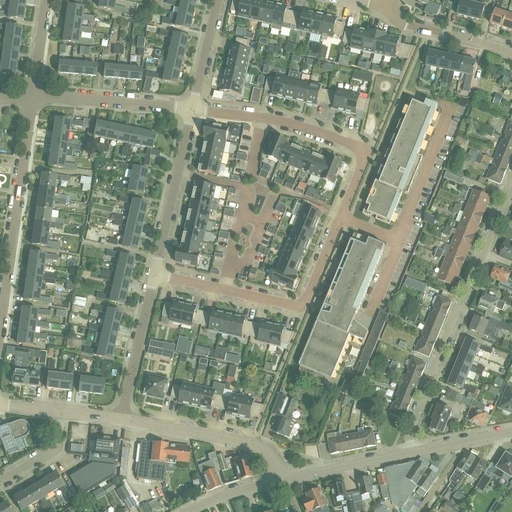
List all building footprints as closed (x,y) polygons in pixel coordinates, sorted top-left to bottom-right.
[(99,0),(98,7),(113,11),(114,5),(114,0),(99,0)] [(239,17),(250,19),(253,0),(242,0),(242,1),(239,0),(232,0),(230,11),(239,14),(239,17)] [(259,21),(260,22),(265,2),(255,0),(253,0),(250,19),(251,20),(251,21),(259,22),(259,21)] [(429,0),(416,0),(427,5),(424,12),(437,16),(441,6),(429,0)] [(457,14),(469,17),(473,3),(466,1),(461,0),(457,14)] [(270,24),(271,24),(276,5),(265,2),(260,22),(262,22),(262,23),(270,25),(270,24)] [(177,14),(192,18),(194,6),(180,3),(177,14)] [(484,6),(479,5),(473,3),(469,17),(481,20),(484,6)] [(292,25),(295,13),(286,11),(287,7),(282,6),(282,5),(278,4),(277,5),(276,5),(271,24),(272,24),(271,28),(281,31),(282,28),(291,30),(292,25)] [(9,6),(7,18),(22,20),(24,8),(9,6)] [(67,6),(66,18),(81,20),(82,15),(83,8),(67,6)] [(502,28),(507,13),(501,11),(496,9),(490,23),(502,28)] [(300,31),(311,33),(315,14),(313,13),(314,12),(309,11),(309,12),(304,11),(303,14),(295,13),(292,25),(300,27),(300,31)] [(511,15),(507,13),(502,28),(511,31),(511,15)] [(175,26),(189,29),(192,18),(177,14),(175,26)] [(320,35),(321,36),(326,16),(315,14),(311,33),(312,33),(312,34),(320,36),(320,35)] [(326,16),(321,36),(332,38),(333,35),(342,37),(345,24),(336,22),(337,19),(332,17),(328,15),(327,16),(326,16)] [(66,18),(64,30),(79,32),(80,26),(81,20),(66,18)] [(6,31),(5,37),(20,39),(21,28),(6,26),(6,31)] [(245,37),(247,30),(238,28),(236,35),(245,37)] [(351,48),(362,51),(366,31),(365,31),(365,30),(360,29),(360,30),(356,29),(355,32),(346,30),(343,43),(352,45),(351,48)] [(64,30),(63,42),(78,44),(78,39),(79,32),(64,30)] [(371,53),(373,53),(377,34),(376,33),(376,32),(373,32),(373,33),(366,31),(362,51),(363,51),(363,52),(371,54),(371,53)] [(382,55),(384,56),(388,36),(382,35),(382,34),(379,33),(379,34),(377,34),(373,53),(375,54),(374,55),(382,56),(382,55)] [(170,45),(185,49),(187,37),(173,34),(170,45)] [(388,36),(384,56),(385,56),(385,57),(391,58),(391,57),(395,58),(395,56),(408,59),(413,47),(398,44),(399,39),(394,37),(395,37),(390,35),(390,36),(388,36)] [(4,44),(3,49),(18,51),(20,39),(5,37),(4,44)] [(229,56),(229,58),(248,62),(251,51),(247,51),(250,42),(237,39),(235,48),(231,47),(230,52),(229,51),(228,56),(229,56)] [(286,52),(293,53),(294,45),(288,44),(286,52)] [(168,57),(182,61),(185,49),(170,45),(168,57)] [(3,49),(1,61),(16,63),(18,51),(3,49)] [(318,58),(325,59),(327,51),(320,50),(318,58)] [(437,69),(441,53),(429,51),(426,66),(431,67),(437,69)] [(449,71),(453,56),(441,53),(437,69),(445,70),(442,83),(446,84),(448,76),(449,71)] [(348,66),(350,58),(340,56),(338,63),(348,66)] [(465,59),(453,56),(449,71),(454,72),(461,74),(465,59)] [(179,72),(182,61),(168,57),(165,69),(179,72)] [(229,58),(226,69),(246,73),(246,72),(247,72),(249,64),(248,64),(248,62),(229,58)] [(465,59),(461,74),(466,75),(463,92),(469,93),(472,76),(473,77),(476,61),(465,59)] [(0,72),(14,75),(16,63),(1,61),(0,68),(0,67),(0,72)] [(58,73),(70,74),(71,62),(59,61),(58,73)] [(70,74),(83,75),(84,64),(71,62),(70,74)] [(83,75),(95,77),(96,65),(84,64),(83,75)] [(103,77),(116,78),(117,66),(104,65),(103,77)] [(116,78),(128,80),(129,68),(117,66),(116,78)] [(128,80),(140,81),(142,69),(129,68),(128,80)] [(162,80),(176,84),(179,72),(165,69),(163,76),(162,80)] [(226,69),(224,80),(243,84),(244,83),(246,75),(245,75),(246,73),(226,69)] [(373,75),(365,73),(363,81),(371,83),(373,75)] [(282,98),(284,98),(288,79),(277,76),(277,79),(267,77),(264,90),(274,92),(273,96),(277,97),(277,98),(282,99),(282,98)] [(284,98),(295,101),(299,81),(297,81),(298,80),(290,78),(290,79),(288,79),(284,98)] [(243,84),(224,80),(223,82),(222,81),(221,86),(222,86),(221,91),(225,91),(222,101),(236,102),(237,94),(241,95),(243,84)] [(295,101),(306,103),(310,84),(309,83),(309,82),(301,80),(301,81),(299,81),(295,101)] [(313,101),(324,104),(326,91),(320,89),(321,86),(310,84),(306,103),(307,103),(307,104),(312,105),(313,101)] [(345,112),(349,92),(338,90),(337,93),(326,91),(324,104),(335,106),(334,109),(339,111),(338,112),(343,113),(343,112),(345,112)] [(349,92),(345,112),(346,112),(346,113),(350,114),(351,113),(355,114),(356,111),(365,113),(368,100),(359,98),(360,95),(349,92)] [(259,97),(252,96),(251,103),(258,105),(259,97)] [(384,158),(381,164),(380,167),(382,167),(363,214),(370,217),(371,214),(377,217),(376,219),(389,225),(402,193),(407,195),(411,186),(423,157),(418,155),(438,106),(427,102),(425,107),(417,104),(418,101),(410,98),(385,159),(384,158)] [(55,118),(53,131),(68,133),(69,126),(70,121),(55,118)] [(105,139),(108,124),(96,122),(93,136),(103,139),(105,139)] [(117,142),(120,127),(108,124),(105,139),(108,140),(117,142)] [(207,124),(204,137),(226,142),(229,129),(207,124)] [(466,136),(469,129),(463,126),(460,133),(466,136)] [(128,144),(132,129),(120,127),(117,142),(126,144),(128,144)] [(126,157),(130,158),(132,150),(130,149),(131,145),(140,147),(143,132),(132,129),(128,144),(127,149),(126,157)] [(53,131),(51,142),(67,145),(67,142),(67,140),(68,133),(53,131)] [(147,148),(152,149),(155,134),(143,132),(140,147),(147,148)] [(267,157),(279,162),(288,141),(275,136),(272,143),(269,150),(267,157)] [(206,138),(203,149),(223,153),(226,142),(204,137),(204,138),(206,138)] [(497,151),(511,157),(511,156),(511,140),(505,138),(503,140),(502,140),(497,151)] [(279,162),(290,166),(298,147),(288,143),(289,141),(288,141),(279,162)] [(51,142),(50,154),(65,156),(66,148),(67,145),(51,142)] [(290,166),(300,171),(308,152),(298,147),(290,166)] [(203,149),(201,160),(221,164),(223,153),(203,149)] [(479,153),(471,150),(469,155),(482,161),(483,161),(484,157),(479,154),(479,153)] [(492,165),(493,165),(506,171),(511,157),(497,151),(494,159),(492,165)] [(300,171),(311,175),(319,156),(308,152),(300,171)] [(50,154),(48,166),(63,169),(64,163),(65,156),(50,154)] [(480,165),(482,161),(469,155),(467,160),(480,165)] [(311,175),(321,179),(330,158),(329,160),(319,156),(311,175)] [(330,158),(321,179),(319,186),(324,188),(327,182),(334,185),(337,178),(340,171),(340,170),(343,164),(330,158)] [(221,164),(201,160),(198,171),(218,176),(221,164)] [(486,179),(500,185),(506,171),(493,165),(492,168),(490,167),(486,179)] [(130,179),(145,182),(147,170),(133,167),(130,179)] [(259,177),(266,180),(269,173),(262,170),(259,177)] [(41,173),(40,185),(54,188),(55,181),(61,182),(61,181),(69,182),(69,177),(56,175),(41,173)] [(444,178),(463,186),(465,180),(446,173),(444,178)] [(82,191),(89,192),(90,184),(91,184),(92,178),(81,176),(80,183),(83,183),(82,191)] [(127,191),(142,194),(145,182),(130,179),(128,186),(127,190),(127,191)] [(306,190),(309,184),(302,181),(299,187),(306,190)] [(196,182),(193,194),(213,198),(216,187),(196,182)] [(40,185),(38,198),(53,200),(53,196),(54,188),(40,185)] [(469,201),(486,209),(491,197),(473,190),(469,201)] [(193,194),(191,205),(211,210),(213,198),(193,194)] [(38,198),(36,209),(51,211),(52,203),(53,200),(38,198)] [(130,212),(144,215),(147,203),(132,200),(131,205),(130,212)] [(464,213),(482,220),(486,209),(469,201),(464,213)] [(309,209),(320,213),(322,208),(311,204),(309,209)] [(191,205),(188,216),(208,221),(211,210),(191,205)] [(303,206),(299,217),(318,225),(322,214),(320,213),(309,209),(303,206)] [(449,211),(458,215),(460,211),(454,208),(451,207),(449,211)] [(36,209),(35,221),(63,225),(63,220),(50,218),(51,211),(36,209)] [(115,215),(114,220),(115,220),(122,222),(127,223),(142,227),(144,215),(130,212),(128,219),(115,215)] [(460,224),(477,231),(482,220),(464,213),(460,224)] [(425,221),(434,225),(436,219),(427,215),(425,221)] [(188,216),(186,227),(206,232),(208,221),(188,216)] [(299,217),(294,228),(313,236),(318,225),(299,217)] [(33,233),(48,235),(49,229),(54,229),(62,229),(63,225),(35,221),(33,233)] [(142,227),(127,223),(124,235),(139,238),(142,227)] [(455,235),(472,242),(477,231),(460,224),(455,235)] [(186,227),(183,239),(203,243),(206,232),(186,227)] [(294,228),(290,239),(309,246),(313,236),(294,228)] [(33,233),(31,244),(46,247),(47,241),(48,235),(33,233)] [(354,234),(345,256),(299,366),(332,380),(350,336),(364,342),(362,345),(363,345),(368,333),(368,332),(354,321),(385,246),(354,234)] [(139,238),(124,235),(123,242),(110,239),(109,244),(117,246),(117,245),(122,246),(121,247),(136,250),(139,238)] [(451,246),(468,253),(472,242),(455,235),(451,246)] [(203,243),(183,239),(181,250),(201,254),(203,243)] [(290,239),(285,249),(304,257),(309,246),(290,239)] [(500,257),(511,261),(511,244),(506,242),(500,257)] [(446,257),(463,264),(468,253),(451,246),(446,257)] [(197,268),(201,254),(181,250),(178,249),(175,263),(197,268)] [(285,249),(281,260),(300,268),(304,257),(285,249)] [(117,266),(132,270),(134,258),(120,254),(120,255),(115,254),(115,253),(106,251),(105,256),(113,258),(113,260),(118,261),(117,266)] [(30,252),(28,264),(43,266),(44,259),(45,255),(30,252)] [(441,268),(459,275),(463,264),(446,257),(441,268)] [(281,260),(276,271),(297,280),(298,278),(296,277),(300,268),(281,260)] [(252,268),(261,272),(265,265),(255,261),(254,264),(252,268)] [(28,264),(27,276),(42,278),(42,275),(43,266),(28,264)] [(216,270),(223,273),(225,267),(218,264),(216,270)] [(114,278),(129,281),(132,270),(117,266),(114,278)] [(508,291),(511,292),(511,281),(511,279),(508,278),(510,273),(496,267),(491,278),(500,281),(497,287),(508,291)] [(437,279),(454,287),(459,275),(441,268),(437,279)] [(297,280),(276,271),(271,283),(293,291),(297,280)] [(27,276),(25,288),(40,290),(41,283),(41,281),(42,278),(27,276)] [(408,277),(404,285),(424,293),(427,285),(408,277)] [(111,290),(126,293),(129,281),(114,278),(111,290)] [(25,288),(23,300),(38,302),(39,297),(40,290),(25,288)] [(109,301),(123,305),(126,293),(111,290),(110,296),(109,301)] [(478,307),(493,314),(496,308),(502,311),(505,304),(499,301),(484,294),(478,307)] [(433,311),(446,316),(452,302),(437,296),(433,307),(434,308),(433,311)] [(75,310),(87,311),(89,299),(76,297),(75,310)] [(181,324),(186,305),(184,304),(184,303),(180,302),(179,303),(175,302),(174,306),(165,303),(162,316),(172,318),(171,322),(174,322),(173,323),(181,325),(181,324)] [(193,323),(201,325),(204,312),(195,310),(196,307),(192,306),(192,305),(188,304),(188,305),(186,305),(181,324),(192,326),(193,323)] [(22,308),(20,320),(35,322),(35,321),(36,315),(37,310),(22,308)] [(104,321),(119,324),(122,312),(107,309),(106,314),(104,321)] [(220,333),(224,314),(222,313),(222,312),(218,311),(218,312),(214,311),(213,314),(204,312),(201,325),(210,327),(209,331),(220,333)] [(355,379),(361,381),(371,356),(375,346),(388,314),(380,311),(367,343),(359,362),(362,362),(355,379)] [(426,324),(441,330),(446,316),(433,311),(432,314),(430,313),(426,324)] [(229,335),(231,335),(235,316),(224,314),(220,333),(222,333),(221,334),(229,336),(229,335)] [(242,335),(251,337),(254,324),(245,322),(245,318),(241,317),(241,316),(237,316),(235,316),(231,335),(241,338),(242,335)] [(497,327),(499,322),(490,318),(488,322),(475,317),(470,329),(490,338),(495,327),(497,327)] [(20,320),(19,332),(34,334),(34,333),(35,327),(35,322),(20,320)] [(116,336),(119,324),(104,321),(101,332),(116,336)] [(511,326),(499,322),(497,327),(511,333),(511,326)] [(62,334),(61,323),(52,323),(53,334),(62,334)] [(259,342),(269,344),(274,325),(272,324),(272,323),(268,323),(267,323),(263,323),(262,326),(254,324),(251,337),(259,339),(259,342)] [(269,344),(280,347),(280,344),(289,345),(294,333),(283,331),(284,327),(280,326),(280,325),(276,324),(276,325),(274,325),(269,344)] [(422,338),(435,344),(441,330),(426,324),(421,335),(423,335),(422,338)] [(19,332),(17,344),(32,346),(33,339),(34,334),(19,332)] [(99,344),(113,348),(116,336),(101,332),(99,344)] [(414,352),(429,358),(435,344),(422,338),(421,341),(419,340),(414,352)] [(467,339),(462,350),(476,356),(478,350),(491,355),(493,349),(485,346),(485,347),(480,345),(467,339)] [(152,340),(150,347),(163,350),(165,344),(152,340)] [(96,356),(111,359),(113,348),(99,344),(97,351),(96,356)] [(190,354),(191,348),(178,345),(177,351),(190,354)] [(163,350),(150,347),(148,354),(161,358),(163,350)] [(225,361),(227,350),(217,347),(214,359),(225,361)] [(12,384),(24,386),(26,371),(27,371),(29,350),(16,348),(15,356),(23,357),(22,366),(21,366),(20,370),(14,369),(12,384)] [(462,350),(457,361),(471,367),(472,365),(476,356),(462,350)] [(38,364),(45,365),(46,352),(40,351),(38,364)] [(407,373),(420,378),(426,364),(411,358),(407,369),(409,370),(407,373)] [(46,388),(58,390),(60,375),(53,374),(54,361),(49,360),(48,368),(49,369),(48,373),(46,388)] [(453,372),(467,378),(469,372),(482,377),(484,372),(457,361),(453,372)] [(271,372),(273,365),(266,363),(265,370),(271,372)] [(232,379),(235,379),(238,368),(231,366),(228,378),(232,379)] [(24,386),(37,387),(39,373),(27,371),(26,371),(24,386)] [(464,385),(467,378),(453,372),(448,384),(462,389),(464,385)] [(400,386),(415,392),(420,378),(407,373),(406,376),(404,375),(400,386)] [(345,381),(351,384),(354,377),(347,374),(344,380),(345,381)] [(58,390),(70,391),(72,376),(67,376),(60,375),(58,390)] [(148,396),(164,400),(168,380),(149,376),(148,380),(147,380),(145,386),(146,386),(145,392),(149,393),(148,396)] [(78,392),(90,394),(92,379),(85,378),(80,377),(78,392)] [(90,394),(102,395),(104,380),(99,379),(92,379),(90,394)] [(340,392),(346,395),(351,384),(345,381),(340,392)] [(190,406),(195,385),(182,382),(181,387),(174,385),(171,398),(180,400),(179,403),(183,404),(183,405),(187,406),(188,405),(190,406)] [(205,387),(200,408),(202,409),(202,410),(206,411),(207,410),(211,411),(211,407),(220,409),(223,397),(226,386),(214,383),(213,389),(205,387)] [(200,408),(205,387),(195,385),(190,406),(200,408)] [(396,400),(409,406),(415,392),(400,386),(395,397),(397,398),(396,400)] [(511,413),(511,387),(508,386),(499,408),(502,409),(502,410),(503,411),(503,412),(504,413),(505,414),(506,414),(507,415),(508,415),(509,414),(510,414),(511,414),(511,413)] [(317,400),(326,403),(330,393),(320,390),(317,400)] [(445,397),(461,404),(464,397),(448,390),(445,397)] [(469,392),(467,397),(477,402),(479,396),(474,394),(469,392)] [(297,402),(280,394),(272,413),(281,417),(275,433),(289,438),(292,439),(293,437),(298,431),(293,429),(295,422),(290,421),(297,402)] [(237,417),(239,417),(243,398),(233,395),(232,399),(223,397),(220,409),(229,411),(228,415),(233,416),(232,417),(237,418),(237,417)] [(245,419),(249,420),(250,416),(259,418),(264,406),(253,403),(254,400),(243,398),(239,417),(241,418),(241,419),(245,420),(245,419)] [(388,414),(403,420),(409,406),(396,400),(395,403),(393,402),(388,414)] [(472,402),(469,411),(473,412),(470,421),(482,426),(486,414),(483,412),(485,405),(481,403),(477,402),(473,400),(472,402)] [(443,433),(446,434),(449,428),(446,427),(453,411),(438,405),(432,419),(434,420),(430,428),(443,434),(443,433)] [(18,421),(0,427),(0,439),(5,453),(17,449),(14,441),(24,438),(25,437),(26,437),(27,436),(28,435),(28,434),(29,433),(29,432),(29,431),(29,430),(29,429),(29,428),(29,427),(29,426),(28,425),(27,424),(26,422),(25,422),(23,421),(22,421),(21,421),(19,421),(18,421)] [(360,429),(364,448),(376,446),(373,431),(364,432),(363,428),(360,429)] [(350,435),(353,450),(364,448),(360,429),(358,429),(359,433),(350,435)] [(338,433),(342,452),(353,450),(350,435),(341,436),(341,432),(338,433)] [(327,439),(330,455),(342,452),(338,433),(327,435),(327,439)] [(92,456),(117,459),(119,439),(98,437),(96,452),(92,455),(92,456)] [(153,444),(141,442),(137,478),(163,481),(165,464),(173,465),(174,461),(188,463),(189,447),(153,443),(153,444)] [(456,468),(466,474),(476,458),(466,452),(456,468)] [(216,455),(221,471),(227,469),(222,454),(216,455)] [(493,474),(501,479),(505,474),(511,478),(511,476),(511,457),(506,454),(497,468),(496,468),(493,474)] [(70,477),(81,495),(114,476),(116,459),(117,459),(92,456),(91,468),(77,476),(75,474),(70,477)] [(234,464),(238,480),(251,476),(247,460),(241,462),(240,457),(233,459),(234,464)] [(466,474),(476,480),(486,465),(476,458),(466,474)] [(392,503),(401,509),(417,486),(416,485),(427,469),(417,462),(413,467),(410,465),(410,463),(384,469),(385,474),(378,476),(380,487),(383,499),(391,498),(392,503)] [(199,469),(208,491),(221,486),(214,469),(212,470),(209,465),(199,469)] [(416,485),(417,486),(420,488),(417,493),(423,498),(427,493),(438,477),(427,469),(416,485)] [(55,473),(45,479),(53,492),(63,486),(55,473)] [(476,487),(484,492),(492,479),(485,474),(476,487)] [(371,477),(357,480),(360,491),(361,496),(371,494),(373,499),(378,498),(376,486),(373,487),(371,477)] [(45,479),(34,485),(42,498),(53,492),(45,479)] [(103,487),(107,494),(115,488),(111,482),(103,487)] [(333,499),(335,509),(343,507),(342,503),(347,501),(344,483),(331,486),(333,499)] [(24,492),(31,504),(42,498),(34,485),(24,492)] [(116,491),(122,502),(130,497),(129,494),(124,487),(116,491)] [(320,508),(321,511),(325,511),(329,511),(327,505),(328,505),(324,498),(323,498),(319,488),(306,494),(308,498),(302,501),(307,511),(313,509),(314,511),(320,508)] [(66,490),(61,493),(67,503),(72,500),(66,490)] [(444,497),(449,501),(454,494),(449,490),(444,497)] [(13,498),(20,511),(31,504),(24,492),(13,498)] [(450,502),(461,509),(467,498),(457,492),(455,495),(454,494),(449,501),(450,502)] [(138,508),(139,511),(148,511),(152,510),(152,511),(153,511),(161,508),(155,499),(148,503),(148,502),(140,506),(141,507),(138,508)] [(49,500),(44,502),(50,511),(52,511),(55,511),(49,500)] [(362,501),(355,502),(356,511),(359,511),(364,511),(362,501)] [(441,511),(442,511),(459,511),(461,510),(448,501),(441,511)] [(11,511),(6,502),(0,505),(0,511),(11,511)] [(50,511),(44,502),(42,504),(40,505),(44,511),(50,511)] [(356,511),(354,503),(347,505),(348,511),(356,511)] [(493,511),(500,511),(505,507),(500,503),(493,511)]
